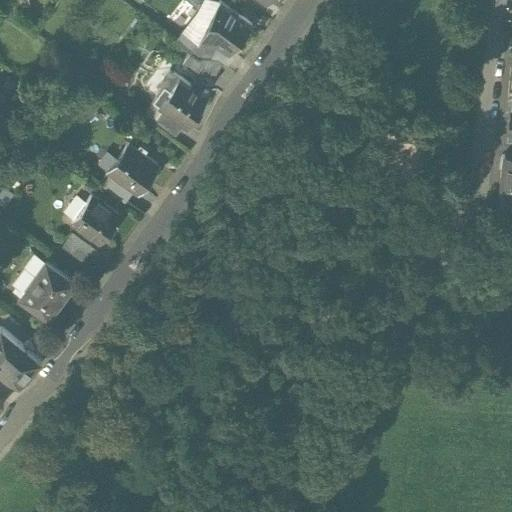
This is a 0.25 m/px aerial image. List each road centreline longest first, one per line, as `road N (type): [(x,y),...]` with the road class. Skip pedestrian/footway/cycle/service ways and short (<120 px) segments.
road 1 (residential): [(0,444),(325,0)]
road 2 (residential): [(510,0),(468,238),(389,357)]
